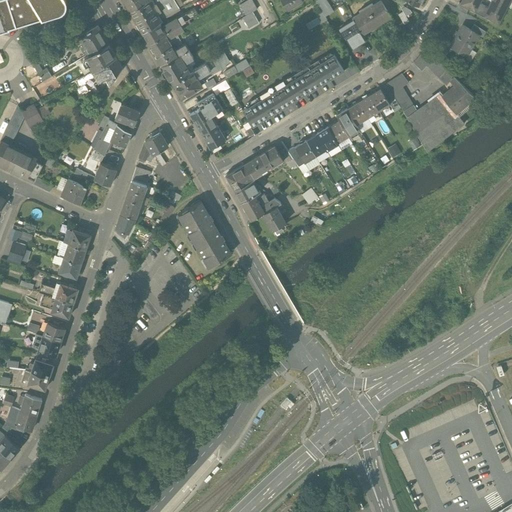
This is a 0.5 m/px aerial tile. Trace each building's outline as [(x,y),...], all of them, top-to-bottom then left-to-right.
[(0,0),(0,30),(9,28),(9,27),(41,17),(42,18),(60,12),(64,10),(65,7),(66,3),(65,0),(0,0)] [(125,0),(124,1),(130,12),(149,0),(125,0)] [(149,0),(130,12),(142,33),(159,23),(161,21),(160,19),(177,10),(179,8),(174,0),(149,0)] [(251,0),(248,0),(240,5),(246,17),(253,13),(257,10),(251,0)] [(280,0),(287,11),(302,2),(300,0),(280,0)] [(325,0),(317,0),(314,2),(325,18),(333,13),(325,0)] [(462,0),(461,2),(460,4),(469,9),(498,24),(511,0),(462,0)] [(353,20),(362,35),(390,17),(380,1),(352,19),(353,20)] [(469,9),(460,4),(461,2),(459,1),(454,9),(465,15),(469,9)] [(195,8),(177,18),(181,24),(181,25),(198,14),(195,8)] [(246,17),(243,19),(249,29),(259,23),(253,13),(246,17)] [(159,23),(142,33),(148,44),(181,24),(177,18),(162,27),(159,23)] [(339,29),(352,50),(366,41),(362,35),(353,20),(339,29)] [(469,29),(461,24),(451,41),(449,41),(448,42),(447,43),(446,44),(446,46),(447,47),(448,48),(450,49),(452,48),(453,48),(465,55),(478,34),(469,29)] [(484,31),(472,24),(469,29),(478,34),(481,36),(484,31)] [(181,25),(148,44),(155,55),(171,45),(172,45),(168,39),(184,29),(181,25)] [(79,37),(89,55),(108,44),(98,26),(79,37)] [(89,55),(80,61),(81,63),(86,61),(92,71),(116,57),(108,44),(89,55)] [(171,45),(155,55),(161,66),(188,50),(185,45),(174,50),(171,45)] [(188,50),(161,66),(171,84),(196,69),(196,68),(191,71),(188,66),(187,66),(186,66),(184,63),(193,58),(188,50)] [(446,71),(425,51),(413,64),(421,72),(427,66),(439,78),(446,71)] [(224,53),(205,63),(210,71),(209,72),(211,75),(221,70),(220,68),(229,63),(224,53)] [(309,70),(319,86),(343,71),(334,56),(309,70)] [(92,71),(77,80),(81,86),(79,88),(78,91),(79,93),(82,94),(85,93),(88,97),(92,98),(97,91),(94,85),(105,79),(109,85),(122,67),(121,67),(119,64),(120,64),(116,57),(92,71)] [(42,72),(37,62),(32,65),(38,75),(42,72)] [(196,69),(171,84),(181,99),(187,96),(196,91),(196,90),(202,87),(197,79),(209,72),(210,71),(205,63),(196,69)] [(51,78),(46,69),(42,72),(38,75),(43,83),(51,78)] [(232,69),(214,80),(216,85),(235,74),(232,69)] [(276,91),(285,106),(319,86),(309,70),(276,91)] [(455,88),(442,99),(453,113),(472,96),(446,71),(439,78),(446,86),(450,82),(455,88)] [(402,75),(386,85),(401,109),(407,119),(416,112),(417,112),(413,106),(412,106),(401,88),(408,84),(402,75)] [(401,109),(386,85),(380,89),(390,105),(389,105),(392,109),(394,113),(401,109)] [(224,97),(229,94),(226,88),(221,90),(224,97)] [(390,105),(380,89),(368,96),(368,97),(377,112),(378,112),(389,105),(390,105)] [(276,91),(243,111),(252,127),(285,106),(276,91)] [(417,112),(416,112),(407,119),(427,153),(463,126),(453,113),(442,99),(439,95),(417,112)] [(377,112),(368,97),(357,104),(366,119),(377,112)] [(129,107),(121,104),(116,116),(114,115),(114,117),(116,118),(115,119),(134,126),(140,111),(132,109),(133,107),(129,105),(129,107)] [(366,119),(357,104),(346,110),(356,125),(366,119)] [(45,106),(36,111),(33,105),(21,112),(24,118),(30,128),(36,124),(35,122),(49,114),(45,106)] [(190,115),(209,149),(225,140),(205,105),(190,115)] [(0,141),(10,147),(24,118),(21,112),(17,106),(0,141)] [(346,110),(334,116),(347,137),(357,131),(355,128),(354,126),(356,125),(346,110)] [(347,137),(338,122),(327,128),(336,144),(347,137)] [(111,140),(126,146),(131,133),(117,124),(111,140)] [(336,144),(327,128),(316,135),(325,150),(336,144)] [(160,133),(145,141),(145,142),(139,158),(145,160),(150,151),(153,155),(168,147),(160,133)] [(314,157),(325,150),(316,135),(305,142),(314,157)] [(110,143),(99,139),(93,149),(104,157),(110,143)] [(0,141),(0,164),(26,177),(35,159),(10,147),(0,141)] [(314,157),(305,142),(294,148),(301,161),(303,164),(314,157)] [(251,160),(260,175),(282,161),(273,147),(251,160)] [(301,161),(294,148),(287,152),(295,164),(301,161)] [(314,157),(303,164),(308,171),(319,164),(314,157)] [(252,180),(260,175),(251,160),(243,164),(252,180)] [(94,179),(110,186),(116,170),(101,163),(94,179)] [(243,164),(225,175),(234,191),(246,183),(252,180),(243,164)] [(88,174),(78,168),(75,174),(85,180),(88,174)] [(150,173),(136,168),(132,180),(146,184),(150,173)] [(85,180),(75,174),(72,181),(83,186),(85,180)] [(52,185),(37,178),(34,185),(49,193),(52,185)] [(72,181),(69,180),(66,188),(65,187),(61,196),(79,204),(86,187),(83,186),(72,181)] [(131,182),(129,190),(144,195),(146,187),(131,182)] [(246,183),(234,191),(240,203),(258,193),(262,190),(255,186),(254,187),(253,185),(249,187),(246,183)] [(307,204),(317,197),(310,187),(300,193),(307,204)] [(141,204),(144,195),(129,190),(125,199),(141,204)] [(258,193),(240,203),(250,220),(262,214),(272,209),(268,202),(262,206),(261,203),(259,204),(256,199),(260,197),(258,193)] [(141,204),(125,199),(123,206),(138,211),(141,204)] [(209,216),(201,202),(190,209),(188,208),(183,211),(182,213),(180,215),(194,240),(216,228),(212,221),(213,220),(210,215),(209,216)] [(136,218),(138,211),(123,206),(121,213),(136,218)] [(170,206),(152,235),(157,237),(161,230),(174,208),(170,206)] [(272,209),(262,214),(271,231),(285,223),(276,206),(272,209)] [(136,218),(121,213),(118,221),(132,226),(136,218)] [(132,226),(118,221),(115,229),(124,239),(127,234),(128,233),(132,226)] [(36,228),(25,224),(23,229),(34,233),(36,228)] [(216,228),(194,240),(197,246),(210,267),(214,265),(215,265),(219,263),(218,261),(231,253),(223,240),(224,240),(221,235),(220,235),(216,228)] [(85,231),(78,229),(77,231),(73,230),(71,236),(67,235),(64,243),(68,244),(85,250),(86,248),(87,246),(88,244),(87,242),(89,235),(84,233),(85,231)] [(32,237),(22,233),(20,240),(30,243),(32,237)] [(25,246),(14,242),(7,261),(19,265),(25,246)] [(85,250),(68,244),(65,252),(63,251),(61,258),(64,259),(80,264),(85,250)] [(61,258),(57,257),(55,263),(61,265),(64,259),(61,258)] [(81,266),(80,264),(64,259),(61,265),(59,273),(76,278),(79,271),(80,270),(81,268),(81,266)] [(34,285),(21,281),(19,286),(32,291),(34,285)] [(77,289),(60,284),(59,287),(56,285),(55,288),(42,283),(38,293),(43,294),(73,304),(77,289)] [(73,304),(43,294),(39,306),(52,310),(52,313),(68,318),(73,304)] [(0,301),(0,322),(3,323),(9,304),(0,301)] [(65,329),(47,323),(46,326),(43,325),(42,329),(39,328),(37,334),(60,342),(65,329)] [(39,328),(29,324),(26,331),(36,334),(37,334),(39,328)] [(37,334),(36,334),(31,347),(56,355),(60,342),(37,334)] [(30,364),(28,371),(49,377),(52,366),(35,361),(33,365),(30,364)] [(49,377),(28,371),(27,374),(25,373),(21,383),(44,390),(49,377)] [(13,398),(5,395),(2,405),(11,408),(13,398)] [(41,400),(25,395),(24,398),(20,397),(18,404),(22,405),(20,410),(36,415),(41,400)] [(286,398),(280,405),(285,409),(287,406),(291,402),(286,398)] [(36,415),(20,410),(20,411),(11,408),(7,423),(3,428),(9,433),(12,429),(13,429),(15,426),(31,431),(36,415)] [(13,429),(12,429),(9,433),(18,439),(21,433),(13,429)] [(19,447),(4,435),(0,430),(0,450),(10,458),(19,447)] [(0,469),(10,458),(0,450),(0,469)] [(511,511),(511,503),(497,511),(511,511)]
